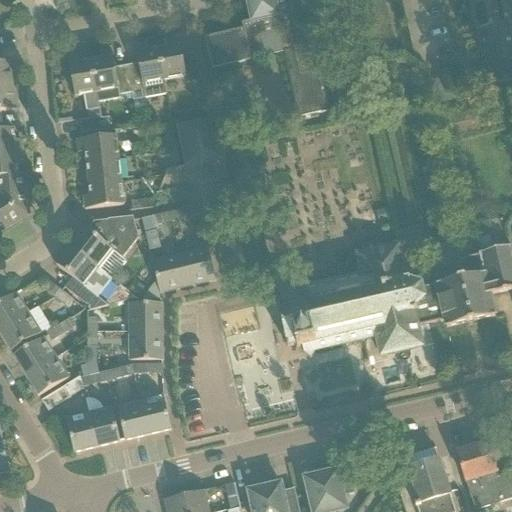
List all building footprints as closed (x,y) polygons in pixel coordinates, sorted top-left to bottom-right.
[(204,39),(209,59),(212,70),(251,61),(284,53),(299,119),(328,112),(319,72),(330,70),(321,30),(319,31),(317,23),(323,22),(318,0),(245,0),(251,22),(241,24),(242,30),(204,39)] [(469,0),(471,9),(506,1),(505,0),(469,0)] [(511,0),(510,0),(506,1),(471,9),(476,32),(477,32),(477,31),(509,24),(509,25),(511,24),(511,0)] [(477,31),(477,32),(484,59),(511,53),(511,34),(511,35),(509,25),(509,24),(477,31)] [(168,48),(158,50),(164,82),(185,78),(186,84),(199,82),(194,54),(182,57),(179,40),(167,42),(168,48)] [(139,65),(126,67),(131,94),(132,98),(132,100),(166,95),(163,82),(164,82),(158,50),(148,52),(147,46),(135,48),(139,65)] [(100,61),(91,63),(98,103),(132,98),(131,94),(126,67),(114,69),(111,53),(99,55),(100,61)] [(511,53),(484,59),(490,87),(511,81),(511,53)] [(74,98),(84,96),(87,112),(99,110),(98,103),(91,63),(80,64),(79,58),(68,61),(74,98)] [(0,88),(14,87),(12,63),(0,63),(0,88)] [(0,113),(17,111),(14,87),(0,88),(0,113)] [(80,122),(81,135),(109,132),(108,119),(80,122)] [(185,167),(210,162),(214,183),(226,180),(215,121),(178,128),(185,167)] [(0,131),(0,155),(22,153),(20,142),(14,142),(13,130),(0,131)] [(156,140),(160,155),(177,152),(173,136),(156,140)] [(85,154),(86,164),(118,160),(115,137),(77,141),(78,154),(85,154)] [(177,152),(160,155),(163,171),(180,167),(177,152)] [(22,153),(0,155),(0,177),(18,176),(17,165),(23,164),(22,153)] [(118,160),(86,164),(88,187),(121,183),(118,160)] [(24,175),(18,176),(0,177),(0,202),(28,216),(24,175)] [(83,198),(85,211),(123,207),(121,183),(88,187),(90,197),(83,198)] [(228,188),(210,191),(214,208),(232,204),(228,188)] [(139,202),(140,210),(153,208),(153,200),(139,202)] [(0,233),(28,216),(0,202),(0,233)] [(182,210),(169,213),(172,224),(185,220),(182,210)] [(155,217),(158,227),(172,224),(169,213),(155,217)] [(151,220),(143,221),(146,232),(154,231),(151,220)] [(85,229),(70,248),(98,270),(113,251),(122,258),(129,249),(108,232),(101,242),(85,229)] [(291,302),(276,305),(277,306),(279,317),(286,348),(296,345),(296,349),(301,348),(303,355),(305,354),(305,356),(308,357),(310,359),(312,356),(313,354),(313,352),(362,341),(376,338),(380,357),(386,356),(395,354),(409,351),(422,348),(417,327),(429,325),(430,324),(444,321),(437,286),(421,290),(420,287),(409,284),(409,280),(406,281),(398,246),(368,253),(360,255),(357,255),(361,275),(308,287),(288,292),(291,302)] [(490,252),(478,254),(479,256),(489,296),(511,290),(511,255),(510,247),(490,252)] [(70,248),(56,267),(71,279),(64,289),(85,305),(92,295),(83,288),(98,270),(70,248)] [(207,250),(181,256),(188,288),(215,281),(207,250)] [(151,263),(154,275),(159,295),(188,288),(181,256),(151,263)] [(463,279),(436,285),(437,286),(444,321),(446,329),(494,318),(489,296),(479,256),(458,261),(463,279)] [(59,292),(46,281),(41,289),(54,299),(59,292)] [(272,285),(262,288),(265,300),(275,297),(272,285)] [(59,292),(54,299),(67,309),(72,302),(59,292)] [(15,295),(0,304),(0,332),(28,315),(15,295)] [(88,310),(89,311),(108,307),(97,299),(88,310)] [(128,305),(129,334),(161,334),(161,305),(128,305)] [(28,315),(0,332),(0,336),(11,354),(51,328),(40,310),(29,317),(28,315)] [(86,313),(86,320),(87,334),(96,334),(96,320),(100,320),(100,310),(86,313)] [(71,319),(60,326),(46,335),(51,342),(64,334),(65,335),(76,328),(71,319)] [(96,334),(87,334),(87,349),(96,349),(96,334)] [(161,334),(129,334),(129,363),(162,362),(161,334)] [(13,358),(26,378),(56,360),(43,339),(13,358)] [(56,360),(26,378),(38,398),(68,380),(56,360)] [(78,380),(80,379),(98,375),(96,366),(80,370),(82,377),(78,380)] [(134,366),(131,367),(133,376),(136,375),(162,375),(162,366),(134,366)] [(131,367),(105,373),(107,382),(133,376),(131,367)] [(105,373),(98,375),(80,379),(82,388),(83,388),(107,382),(105,373)] [(78,380),(58,392),(41,402),(47,413),(83,391),(83,388),(82,388),(80,379),(78,380)] [(162,397),(139,403),(147,437),(171,431),(162,397)] [(116,408),(119,423),(124,442),(147,437),(139,403),(116,408)] [(111,409),(88,415),(96,449),(119,444),(111,409)] [(65,421),(73,455),(96,449),(88,415),(65,421)] [(0,475),(9,473),(0,436),(0,475)] [(456,454),(462,473),(474,511),(511,501),(511,500),(511,471),(502,478),(502,477),(498,479),(488,445),(456,454)] [(407,469),(418,505),(449,495),(438,460),(407,469)] [(337,471),(320,475),(304,478),(312,511),(336,511),(346,510),(343,496),(355,494),(352,481),(340,484),(337,471)] [(282,491),(281,484),(248,492),(252,511),(299,511),(294,488),(282,491)] [(233,486),(224,488),(230,511),(239,509),(233,486)] [(208,511),(204,492),(164,502),(166,511),(208,511)] [(417,511),(454,511),(449,495),(418,505),(415,505),(417,511)]
